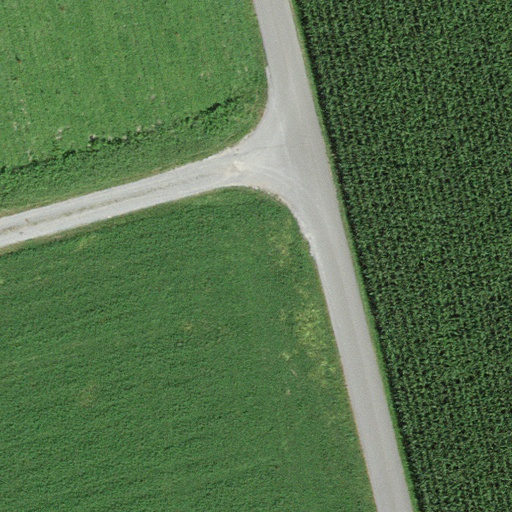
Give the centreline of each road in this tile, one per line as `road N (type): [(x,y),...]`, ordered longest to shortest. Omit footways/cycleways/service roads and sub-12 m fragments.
road 1 (unclassified): [(400,511),(274,0)]
road 2 (track): [(309,144),(0,226)]
